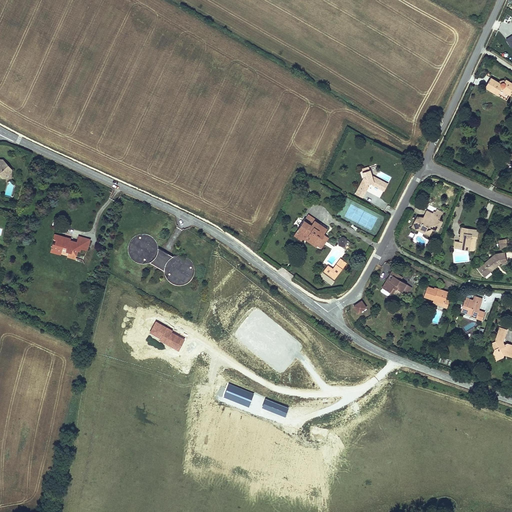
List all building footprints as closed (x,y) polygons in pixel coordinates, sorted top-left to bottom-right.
[(500,80),(499,81),(491,76),(484,86),(497,94),(500,89),(509,95),(511,90),(511,81),(506,78),(504,80),(504,79),(502,79),(501,79),(500,80)] [(9,169),(2,159),(0,158),(0,177),(2,174),(8,175),(9,169)] [(374,180),(371,169),(359,172),(363,184),(356,197),(364,200),(369,190),(370,187),(372,188),(384,193),(387,185),(374,180)] [(412,218),(409,224),(422,229),(422,227),(427,229),(428,227),(436,230),(439,221),(434,219),(435,216),(429,214),(430,213),(422,209),(420,216),(422,217),(420,221),(412,218)] [(310,224),(302,220),(299,226),(305,229),(307,230),(309,224),(310,224)] [(300,244),(312,251),(318,240),(315,238),(317,234),(315,233),(317,228),(309,224),(307,230),(305,229),(299,226),(290,243),(298,247),(300,244)] [(422,229),(409,224),(408,227),(425,234),(427,229),(422,227),(422,229)] [(452,245),(470,247),(473,226),(457,224),(455,239),(453,239),(452,245)] [(69,257),(76,259),(78,251),(79,247),(82,248),(87,249),(90,239),(79,236),(78,239),(71,237),(71,240),(68,239),(67,241),(65,240),(65,238),(60,237),(61,234),(55,233),(53,239),(56,239),(59,240),(57,245),(54,244),(52,252),(56,253),(57,250),(62,251),(63,246),(68,247),(67,251),(70,253),(69,257)] [(127,248),(127,250),(127,252),(127,254),(128,256),(129,258),(130,259),(132,261),(133,262),(135,263),(137,264),(139,264),(141,265),(143,265),(145,264),(147,264),(149,263),(150,262),(152,260),(153,259),(154,257),(155,255),(156,253),(156,251),(156,249),(156,247),(155,245),(155,243),(153,241),(152,240),(151,239),(149,237),(147,236),(145,236),(143,235),(141,235),(139,236),(137,236),(135,237),(133,238),(132,239),(130,240),(129,242),(128,244),(128,246),(127,248)] [(337,243),(343,247),(348,240),(342,236),(337,243)] [(505,243),(504,236),(495,237),(497,245),(505,243)] [(57,250),(56,253),(69,257),(70,253),(67,251),(68,247),(63,246),(62,251),(57,250)] [(502,259),(501,249),(493,251),(479,261),(484,268),(490,263),(495,259),(496,260),(502,259)] [(165,268),(165,270),(165,272),(165,274),(166,276),(167,278),(168,279),(169,281),(171,282),(173,283),(175,284),(177,284),(179,285),(181,285),(183,284),(185,284),(187,283),(188,282),(190,280),(191,279),(192,277),(193,275),(194,273),(194,271),(194,269),(194,267),(193,265),(192,263),(191,262),(190,260),(188,259),(187,258),(185,257),(183,256),(181,256),(179,255),(177,256),(175,256),(173,257),(171,258),(170,259),(168,261),(167,262),(166,264),(165,266),(165,268)] [(335,280),(346,262),(340,258),(333,268),(327,265),(322,272),(335,280)] [(386,281),(392,271),(387,269),(385,273),(385,274),(382,279),(386,281)] [(399,275),(392,271),(386,281),(382,279),(380,282),(382,283),(379,289),(385,292),(389,287),(391,288),(392,289),(394,286),(399,288),(402,282),(396,279),(399,275)] [(422,286),(420,295),(431,299),(440,302),(441,297),(444,290),(435,287),(434,290),(430,288),(422,286)] [(471,298),(463,296),(459,308),(464,309),(463,312),(470,314),(470,312),(475,314),(476,309),(474,308),(475,306),(477,307),(480,297),(471,295),(471,298)] [(440,302),(431,299),(429,303),(443,307),(445,298),(441,297),(440,302)] [(364,306),(360,299),(351,304),(355,311),(364,306)] [(482,311),(476,309),(475,314),(474,317),(479,319),(482,311)] [(498,327),(495,333),(502,336),(505,329),(498,327)] [(511,356),(511,352),(511,344),(505,343),(505,344),(502,344),(501,341),(502,336),(495,333),(494,336),(495,340),(491,343),(493,349),(492,353),(496,354),(497,357),(501,357),(502,353),(511,356)]
